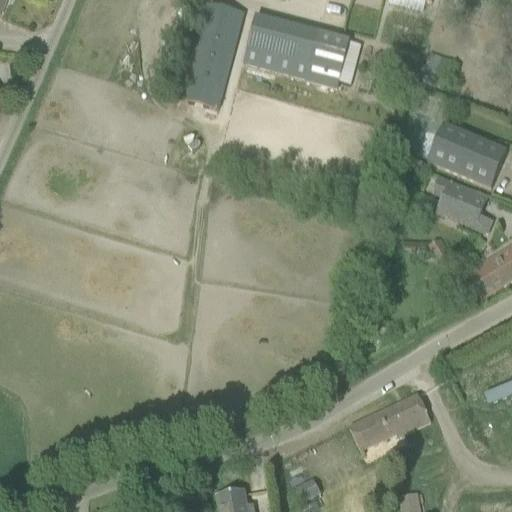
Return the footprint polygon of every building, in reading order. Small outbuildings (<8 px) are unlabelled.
[(165,2),(156,38),(181,44),(190,8),(165,2)] [(245,17),(218,10),(204,6),(178,103),(218,114),(245,17)] [(349,42),(318,34),(305,85),(336,93),(349,42)] [(490,194),(507,154),(443,128),(426,167),(490,194)] [(486,202),(467,195),(438,183),(430,200),(440,204),(434,218),(486,240),(493,224),(479,218),(486,202)] [(436,263),(448,256),(439,242),(427,249),(436,263)] [(481,303),(511,283),(511,250),(466,278),(481,303)] [(416,400),(349,432),(364,464),(365,464),(360,454),(401,435),(406,446),(449,426),(451,429),(474,418),(468,406),(469,406),(467,402),(454,376),(432,386),(433,388),(428,390),(425,389),(420,391),(419,394),(415,396),(416,400)] [(486,412),(511,401),(511,388),(482,401),(486,412)] [(478,444),(487,465),(499,459),(490,439),(478,444)] [(246,511),(243,494),(216,499),(218,511),(246,511)] [(399,511),(419,511),(418,497),(397,500),(399,511)]
